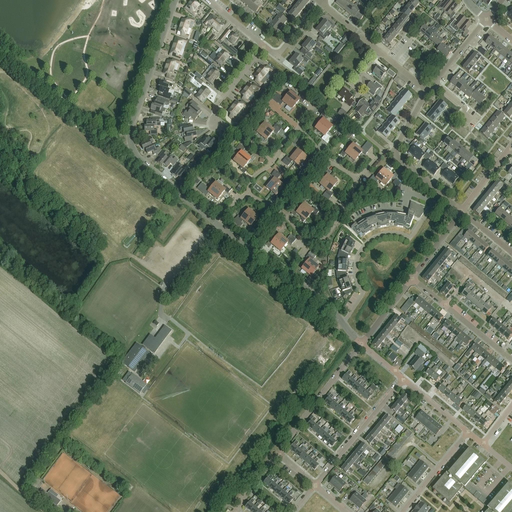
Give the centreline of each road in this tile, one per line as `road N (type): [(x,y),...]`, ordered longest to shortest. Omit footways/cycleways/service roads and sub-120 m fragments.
road 1 (unclassified): [(174,0),(130,145),(217,226)]
road 2 (residential): [(343,324),(363,293),(354,264),(360,250),(373,238),(409,238),(439,194)]
road 3 (unclassified): [(245,194),(311,243),(327,235),(357,178)]
road 4 (unclassified): [(217,226),(343,324)]
road 5 (unclassified): [(245,194),(298,131),(357,178)]
road 6 (residential): [(277,455),(361,344)]
road 7 (unclassified): [(314,485),(403,379)]
road 8 (residential): [(511,362),(410,278)]
